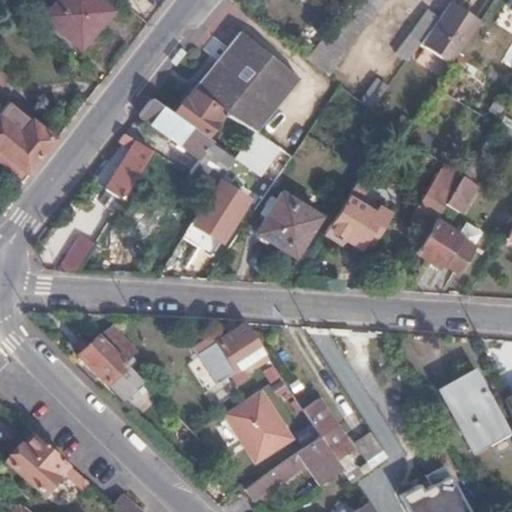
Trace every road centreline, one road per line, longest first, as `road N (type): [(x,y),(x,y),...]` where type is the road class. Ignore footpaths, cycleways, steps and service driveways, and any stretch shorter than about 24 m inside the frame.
road 1 (residential): [(511,318),(0,285)]
road 2 (tertiary): [(0,252),(203,0)]
road 3 (residential): [(188,511),(0,316)]
